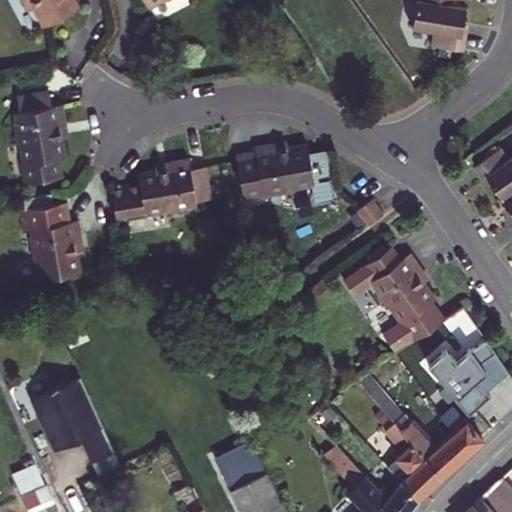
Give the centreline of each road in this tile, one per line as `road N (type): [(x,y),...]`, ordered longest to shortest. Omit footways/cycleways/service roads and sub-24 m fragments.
road 1 (unclassified): [(400,142),(361,136),(266,98),(116,123)]
road 2 (unclassified): [(511,300),(400,142)]
road 3 (unclassified): [(511,27),(468,95),(400,142)]
